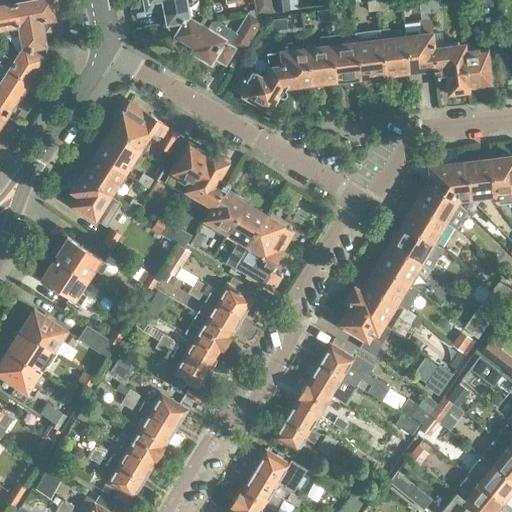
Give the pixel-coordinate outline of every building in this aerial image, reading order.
[(11,25),(12,28),(13,35),(22,33),(25,49),(43,44),(40,25),(44,25),(44,24),(46,23),(47,28),(59,25),(59,23),(61,23),(56,0),(15,0),(16,4),(17,4),(20,23),(11,25)] [(158,0),(164,0),(168,22),(189,16),(185,0),(143,0),(145,7),(147,7),(147,9),(159,7),(158,0)] [(254,0),(257,13),(262,13),(270,11),(268,0),(254,0)] [(288,9),(286,0),(272,0),(274,10),(288,9)] [(376,0),(367,0),(369,11),(378,10),(376,0)] [(386,0),(376,0),(378,10),(388,8),(386,0)] [(428,7),(426,0),(419,0),(421,8),(428,7)] [(478,0),(483,37),(495,36),(491,0),(478,0)] [(0,29),(12,28),(11,25),(20,23),(17,4),(16,4),(0,6),(0,29)] [(325,9),(326,20),(337,19),(336,7),(325,9)] [(318,21),(326,20),(325,9),(317,10),(318,21)] [(200,23),(189,16),(168,22),(165,25),(175,36),(178,35),(196,47),(193,51),(195,52),(194,54),(207,61),(208,60),(210,61),(215,53),(219,55),(217,57),(222,60),(231,47),(229,46),(236,34),(228,29),(223,37),(207,27),(200,23)] [(207,27),(210,23),(209,17),(203,18),(200,23),(207,27)] [(280,29),(278,18),(268,20),(270,30),(280,29)] [(278,18),(280,29),(287,28),(286,18),(278,18)] [(435,68),(433,50),(429,20),(419,21),(421,35),(406,37),(411,71),(434,68),(435,68)] [(380,31),(381,40),(386,74),(411,71),(406,37),(392,39),(390,28),(380,30),(380,31)] [(380,31),(354,34),(355,43),(360,77),(386,74),(381,40),(380,31)] [(339,35),(328,36),(334,80),(360,77),(355,43),(340,45),(339,35)] [(310,83),(334,80),(328,36),(318,37),(319,48),(306,50),(310,83)] [(279,42),(280,51),(286,86),(310,83),(306,50),(289,52),(288,41),(279,42)] [(17,62),(4,55),(0,60),(0,111),(6,115),(9,111),(8,110),(16,98),(20,100),(31,83),(27,81),(40,59),(44,59),(47,46),(43,44),(25,49),(17,62)] [(435,68),(434,68),(436,75),(444,74),(447,95),(467,92),(467,89),(463,52),(462,46),(433,50),(435,68)] [(463,52),(467,89),(469,88),(469,87),(491,84),(486,49),(463,52)] [(284,89),(286,86),(280,51),(266,53),(267,65),(261,77),(251,71),(246,79),(243,77),(235,90),(267,110),(277,95),(280,96),(281,97),(282,97),(284,96),(285,95),(286,93),(286,92),(285,91),(285,90),(284,89)] [(167,152),(179,134),(143,110),(141,112),(139,108),(134,105),(131,106),(128,104),(109,133),(139,152),(153,130),(163,137),(158,145),(167,152)] [(103,144),(95,156),(124,175),(139,152),(109,133),(107,132),(100,142),(103,144)] [(164,182),(187,196),(211,154),(212,152),(212,151),(211,151),(209,154),(208,153),(207,154),(188,143),(164,182)] [(225,161),(211,154),(187,196),(208,209),(211,210),(223,190),(227,184),(218,178),(228,162),(228,161),(227,161),(226,160),(226,161),(225,161)] [(109,198),(111,195),(124,175),(95,156),(92,155),(86,164),(88,166),(80,179),(109,198)] [(511,156),(489,160),(493,194),(511,192),(511,156)] [(469,197),(493,194),(489,160),(465,162),(469,197)] [(469,197),(465,162),(437,166),(437,164),(436,163),(435,162),(434,162),(433,162),(432,162),(431,162),(430,163),(429,163),(429,164),(429,165),(429,166),(430,175),(429,176),(430,178),(427,183),(458,202),(460,198),(469,197)] [(147,189),(153,179),(142,173),(136,182),(147,189)] [(109,198),(80,179),(77,178),(71,187),(73,189),(71,192),(80,197),(74,206),(106,226),(122,201),(111,195),(109,198)] [(445,223),(458,202),(427,183),(414,204),(445,223)] [(202,219),(227,234),(245,203),(242,202),(242,199),(236,195),(233,196),(223,190),(211,210),(208,209),(202,219)] [(133,198),(127,206),(137,213),(143,205),(133,198)] [(227,234),(249,247),(267,217),(245,203),(227,234)] [(414,204),(402,224),(433,243),(445,223),(414,204)] [(159,215),(151,228),(160,233),(168,220),(159,215)] [(260,265),(265,269),(271,272),(279,258),(282,252),(280,251),(291,231),(267,217),(249,247),(262,255),(261,257),(264,259),(260,265)] [(168,222),(161,234),(183,248),(190,235),(168,222)] [(402,224),(390,244),(431,269),(442,249),(433,243),(402,224)] [(102,242),(112,248),(121,235),(111,229),(102,242)] [(206,236),(197,231),(191,241),(199,246),(206,236)] [(68,238),(55,259),(86,279),(94,268),(100,272),(105,275),(113,275),(117,268),(116,261),(110,257),(111,257),(108,255),(104,261),(68,238)] [(431,269),(390,244),(378,264),(409,283),(416,271),(426,277),(431,269)] [(190,251),(183,248),(166,268),(177,274),(190,251)] [(266,274),(263,272),(241,258),(235,268),(261,283),(266,274)] [(79,291),(86,279),(55,259),(41,280),(68,297),(65,302),(77,310),(86,296),(79,291)] [(365,285),(403,308),(404,306),(407,307),(411,301),(401,295),(409,283),(378,264),(365,285)] [(231,279),(228,284),(253,299),(257,292),(216,268),(215,269),(231,279)] [(137,279),(151,287),(158,276),(144,269),(137,279)] [(511,290),(511,284),(502,277),(492,289),(505,299),(511,290)] [(197,299),(202,291),(206,285),(195,278),(186,293),(197,299)] [(202,291),(208,295),(207,297),(242,318),(253,299),(228,284),(226,282),(221,291),(207,282),(206,285),(202,291)] [(356,288),(347,302),(390,328),(399,314),(399,315),(403,308),(365,285),(361,291),(356,288)] [(168,295),(158,289),(146,309),(157,315),(168,295)] [(504,300),(492,289),(478,309),(490,320),(504,300)] [(196,315),(231,336),(242,318),(207,297),(196,315)] [(346,305),(349,306),(338,324),(364,340),(360,347),(374,356),(390,328),(347,302),(346,305)] [(404,306),(403,308),(399,315),(411,323),(417,314),(407,307),(404,306)] [(490,320),(478,309),(465,326),(479,337),(490,320)] [(30,316),(21,329),(54,351),(61,340),(67,344),(73,335),(35,311),(31,316),(30,316)] [(185,333),(193,337),(221,354),(231,336),(196,315),(185,333)] [(108,340),(109,338),(86,325),(78,338),(107,357),(115,345),(108,340)] [(21,329),(7,350),(41,372),(54,351),(21,329)] [(115,345),(122,334),(113,330),(109,338),(108,340),(115,345)] [(462,331),(452,344),(466,354),(475,340),(462,331)] [(159,340),(158,341),(169,347),(172,341),(173,340),(162,333),(159,340)] [(175,351),(210,372),(221,354),(193,337),(187,350),(178,345),(175,350),(175,351)] [(351,381),(355,383),(377,397),(382,390),(359,376),(362,373),(368,376),(375,364),(357,354),(358,352),(335,337),(331,344),(330,343),(319,361),(351,381)] [(482,351),(511,374),(511,355),(491,339),(482,351)] [(169,347),(158,341),(154,347),(165,353),(169,347)] [(33,384),(41,372),(7,350),(0,361),(0,374),(33,396),(38,387),(33,384)] [(181,359),(173,372),(199,390),(210,372),(175,351),(172,354),(181,359)] [(494,386),(503,374),(480,355),(470,368),(494,386)] [(134,365),(120,356),(110,370),(125,380),(134,365)] [(348,386),(351,381),(319,361),(307,381),(331,395),(339,381),(348,386)] [(439,394),(454,373),(440,364),(426,384),(439,394)] [(76,380),(89,388),(95,379),(83,370),(76,380)] [(296,400),(319,414),(331,395),(307,381),(296,400)] [(448,399),(458,407),(471,391),(460,383),(448,399)] [(139,394),(129,388),(120,402),(131,408),(139,394)] [(140,405),(177,426),(187,409),(160,392),(153,403),(145,397),(140,405)] [(412,414),(423,422),(437,402),(426,394),(412,414)] [(444,397),(430,415),(441,423),(454,405),(444,397)] [(296,400),(285,418),(317,437),(320,432),(312,427),(319,414),(296,400)] [(40,414),(50,420),(58,426),(66,415),(57,410),(47,403),(40,414)] [(139,429),(165,445),(177,426),(140,405),(137,411),(146,416),(139,429)] [(0,409),(0,421),(4,424),(9,415),(0,409)] [(111,419),(121,426),(125,420),(115,413),(111,419)] [(454,433),(441,423),(430,415),(418,432),(429,440),(435,431),(438,433),(435,438),(445,446),(454,433)] [(337,416),(333,423),(344,429),(348,423),(337,416)] [(313,442),(317,437),(285,418),(273,438),(297,452),(305,437),(313,442)] [(400,436),(406,440),(410,442),(421,426),(411,420),(400,436)] [(139,429),(128,447),(154,463),(165,445),(139,429)] [(511,434),(504,429),(496,439),(511,451),(511,434)] [(318,448),(328,455),(337,441),(326,434),(318,448)] [(496,456),(490,463),(511,480),(511,451),(496,439),(488,449),(496,456)] [(97,443),(93,450),(103,456),(107,449),(97,443)] [(429,453),(417,444),(411,452),(423,461),(429,453)] [(111,454),(108,459),(144,480),(154,463),(128,447),(120,459),(111,454)] [(103,456),(93,450),(88,457),(99,463),(103,456)] [(277,484),(289,464),(265,450),(253,469),(277,484)] [(511,480),(490,463),(481,456),(467,474),(502,501),(507,495),(510,497),(511,494),(511,480)] [(133,498),(144,480),(108,459),(105,464),(115,469),(107,482),(133,498)] [(272,492),(277,484),(253,469),(242,489),(240,488),(240,489),(265,505),(273,510),(280,497),(272,492)] [(397,471),(390,481),(423,509),(432,498),(397,471)] [(467,491),(462,497),(479,511),(497,511),(500,509),(497,507),(502,501),(467,474),(459,484),(467,491)] [(19,497),(25,488),(17,482),(11,492),(19,497)] [(71,511),(75,504),(63,497),(64,496),(52,489),(50,492),(43,488),(41,492),(48,497),(59,503),(71,511)] [(228,509),(229,510),(232,511),(260,511),(265,505),(240,489),(228,509)] [(12,507),(19,497),(11,492),(4,502),(12,507)] [(301,499),(291,492),(286,499),(297,506),(301,499)] [(479,511),(462,497),(457,493),(441,511),(479,511)] [(80,511),(79,511),(78,511),(111,511),(116,505),(98,494),(94,502),(87,511),(80,511)] [(355,511),(362,503),(356,498),(351,495),(342,508),(348,511),(355,511)]
